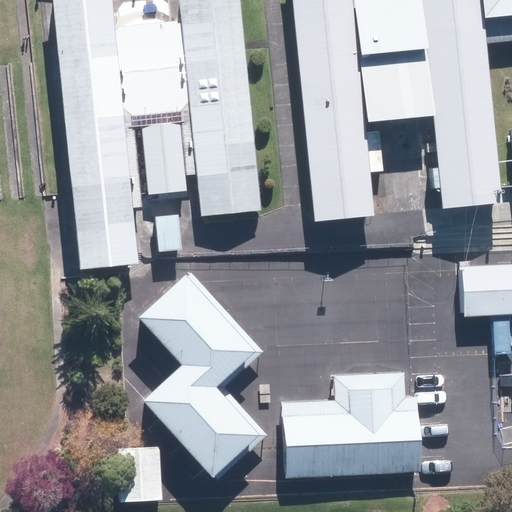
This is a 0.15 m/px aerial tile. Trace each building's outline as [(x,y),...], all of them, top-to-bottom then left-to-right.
[(62,202),(69,267),(133,261),(119,125),(182,119),(191,210),(244,205),(222,0),(51,0),(41,1),(62,202)] [(511,0),(293,0),(310,226),(378,221),(373,144),(438,139),(443,216),(496,212),(485,58),(511,55),(511,0)] [(173,127),(136,130),(143,197),(180,194),(173,127)] [(172,218),(150,221),(154,255),(175,252),(172,218)] [(511,267),(442,273),(447,331),(511,325),(511,267)] [(131,404),(196,479),(246,436),(207,392),(247,357),(178,278),(129,320),(172,369),(131,404)] [(276,407),(281,480),(413,471),(406,374),(327,379),(329,404),(276,407)] [(153,447),(111,450),(113,483),(114,506),(156,503),(153,447)]
